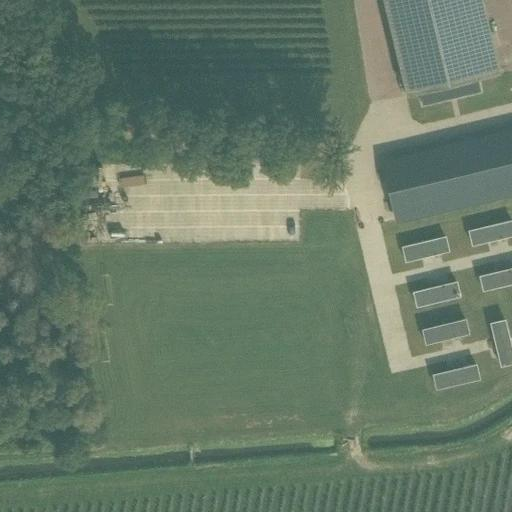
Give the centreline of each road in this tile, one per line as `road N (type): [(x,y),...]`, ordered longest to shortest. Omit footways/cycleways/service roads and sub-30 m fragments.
road 1 (track): [(0,334),(97,440),(424,413)]
road 2 (unknown): [(511,105),(433,124),(382,113)]
